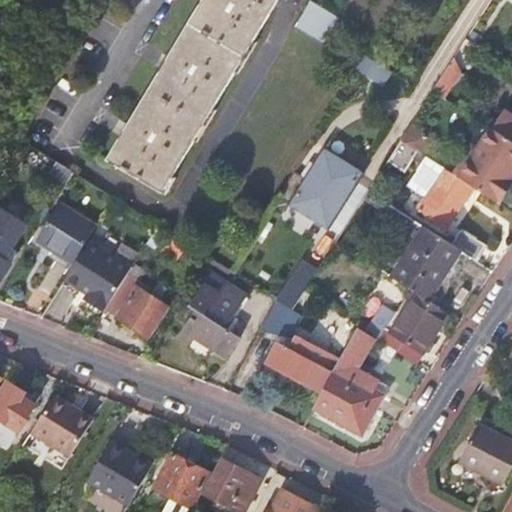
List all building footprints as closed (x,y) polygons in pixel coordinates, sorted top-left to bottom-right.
[(162,191),(172,175),(173,176),(196,138),(194,137),(212,106),(214,108),(236,71),(235,70),(253,39),(255,41),(279,0),(203,0),(166,63),(126,130),(109,159),(162,191)] [(336,14),(311,0),(309,0),(302,13),(328,29),(336,14)] [(476,45),(465,38),(450,61),(461,68),(476,45)] [(366,52),(359,63),(357,66),(366,72),(374,58),(366,52)] [(382,83),(391,69),(374,58),(366,72),(382,83)] [(461,68),(450,61),(432,89),(443,96),(461,68)] [(41,77),(52,83),(60,69),(55,66),(53,68),(48,65),(41,77)] [(401,139),(418,150),(422,153),(432,135),(411,122),(401,139)] [(482,141),(459,177),(471,185),(497,202),(511,178),(511,177),(511,175),(511,139),(491,127),(482,141)] [(418,150),(401,139),(387,160),(406,171),(418,150)] [(307,177),(294,168),(277,195),(328,227),(363,170),(326,146),(307,177)] [(50,171),(67,182),(73,171),(56,160),(50,171)] [(444,227),(471,185),(459,177),(455,174),(445,168),(418,210),(444,227)] [(471,256),(452,244),(387,202),(376,219),(405,238),(403,243),(411,248),(393,277),(418,293),(438,306),(471,256)] [(93,228),(58,206),(38,238),(74,260),(93,228)] [(26,224),(0,207),(0,279),(10,263),(4,259),(26,224)] [(156,247),(167,229),(158,224),(147,242),(156,247)] [(463,228),(452,244),(471,256),(478,260),(488,244),(463,228)] [(185,252),(189,243),(178,236),(170,249),(184,259),(187,254),(185,252)] [(90,238),(65,279),(80,289),(81,287),(89,291),(84,298),(104,311),(105,309),(131,267),(132,265),(90,238)] [(296,302),(316,266),(304,258),(283,295),(296,302)] [(144,275),(131,267),(105,309),(147,336),(166,305),(159,300),(165,290),(157,284),(153,290),(140,281),(144,275)] [(247,297),(212,272),(193,302),(199,306),(181,333),(194,341),(199,333),(212,341),(210,344),(229,357),(241,337),(233,332),(228,328),(237,316),(235,315),(247,297)] [(312,296),(304,290),(293,308),(292,309),(277,300),(260,330),(290,336),(312,296)] [(417,364),(449,313),(438,306),(418,293),(404,314),(398,310),(379,339),(417,364)] [(356,328),(333,367),(321,391),(312,408),(363,434),(385,392),(374,387),(379,377),(359,366),(372,338),(356,328)] [(267,361),(321,391),(333,367),(319,359),(324,350),(297,336),(293,345),(288,343),(286,347),(276,342),(267,361)] [(25,392),(8,381),(0,394),(0,440),(9,446),(35,404),(22,397),(25,392)] [(69,456),(93,418),(55,393),(31,431),(69,456)] [(511,467),(511,441),(480,424),(459,462),(502,485),(511,467)] [(126,449),(112,440),(88,481),(129,505),(153,464),(138,455),(136,458),(125,451),(126,449)] [(138,455),(126,449),(125,451),(136,458),(138,455)] [(190,508),(208,473),(172,454),(154,489),(190,508)] [(243,511),(261,479),(221,458),(203,493),(239,511),(243,511)] [(312,511),(315,507),(282,490),(272,509),(268,507),(264,511),(312,511)]
